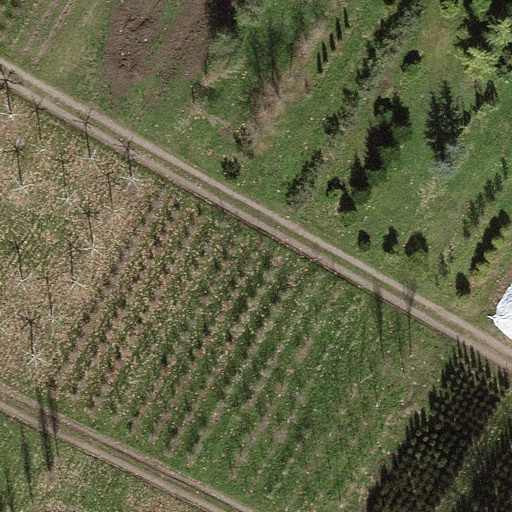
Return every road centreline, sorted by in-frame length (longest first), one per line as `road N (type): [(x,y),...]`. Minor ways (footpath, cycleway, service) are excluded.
road 1 (track): [(0,55),(511,345)]
road 2 (track): [(0,392),(240,511)]
